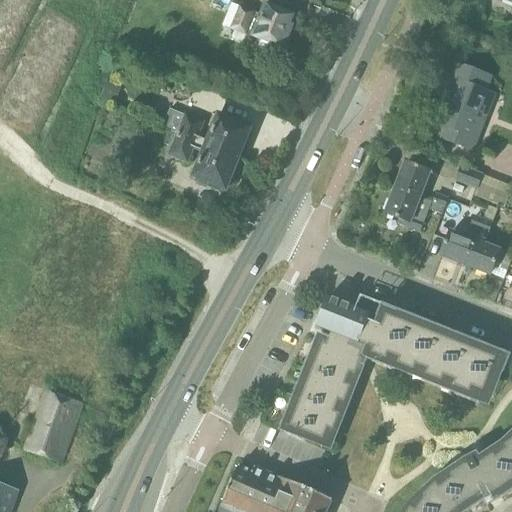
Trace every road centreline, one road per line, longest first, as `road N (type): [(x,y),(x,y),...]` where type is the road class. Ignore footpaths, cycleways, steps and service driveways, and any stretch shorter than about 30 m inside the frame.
road 1 (secondary): [(123,511),(270,228)]
road 2 (unclassified): [(310,247),(175,511)]
road 3 (track): [(0,134),(47,181),(137,222),(239,284)]
road 4 (secondary): [(270,228),(384,0)]
road 5 (unclassified): [(511,323),(310,247)]
road 6 (track): [(92,0),(104,34),(47,181)]
